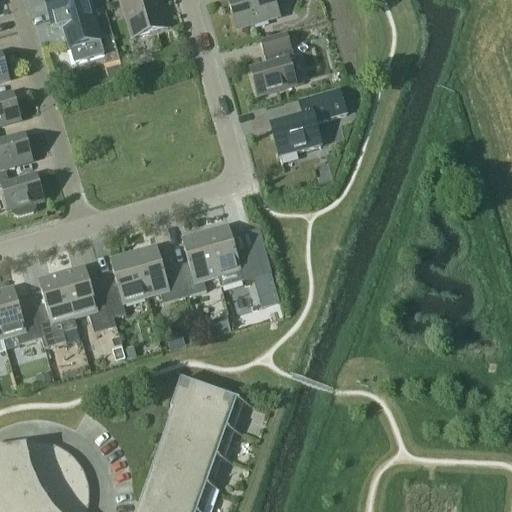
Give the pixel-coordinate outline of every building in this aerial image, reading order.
[(98,42),(86,0),(57,0),(48,3),(54,26),(57,25),(58,28),(65,30),(68,29),(73,49),(98,42)] [(167,31),(158,0),(125,0),(130,14),(125,15),(133,41),(167,31)] [(228,0),(230,4),(229,8),(230,11),(233,13),(238,31),(277,20),(271,0),(228,0)] [(293,61),(286,36),(259,44),(266,67),(250,72),(257,99),(296,88),(288,62),(293,61)] [(347,118),(340,93),(298,104),(303,120),(270,129),(279,160),(321,148),(315,126),(332,121),(347,118)] [(0,100),(0,127),(19,122),(12,97),(0,100)] [(0,144),(0,171),(31,163),(24,138),(0,144)] [(9,186),(5,174),(0,176),(0,188),(1,189),(8,214),(11,213),(12,217),(17,219),(32,215),(35,210),(34,206),(43,204),(36,178),(9,186)] [(228,230),(204,236),(217,280),(231,276),(234,286),(264,278),(255,247),(235,253),(228,230)] [(188,266),(175,270),(184,301),(206,294),(203,284),(217,280),(204,236),(181,243),(188,266)] [(156,250),(133,257),(145,300),(159,296),(162,307),(184,301),(175,270),(163,274),(156,250)] [(122,307),(145,300),(133,257),(110,263),(116,287),(104,290),(113,321),(125,318),(122,307)] [(115,330),(113,321),(104,290),(91,294),(84,271),(61,277),(74,321),(88,317),(94,337),(115,330)] [(45,307),(32,310),(41,342),(44,352),(66,345),(63,336),(60,325),(74,321),(61,277),(38,284),(45,307)] [(41,342),(32,310),(20,314),(13,291),(0,295),(0,334),(2,342),(16,338),(19,348),(41,342)] [(136,359),(132,348),(124,351),(127,362),(136,359)] [(124,362),(121,350),(112,353),(115,365),(124,362)] [(40,390),(53,387),(49,374),(37,377),(40,390)] [(0,511),(201,511),(210,490),(222,494),(222,493),(210,489),(220,462),(232,466),(232,465),(220,460),(230,434),(242,438),(242,436),(230,432),(240,405),(252,409),(252,408),(181,382),(170,412),(173,413),(137,511),(87,511),(88,510),(89,505),(89,496),(88,491),(88,486),(83,473),(80,469),(74,462),(71,459),(67,456),(59,451),(55,449),(50,447),(41,445),(36,445),(29,445),(25,446),(18,448),(14,449),(5,454),(0,454),(0,511)]
